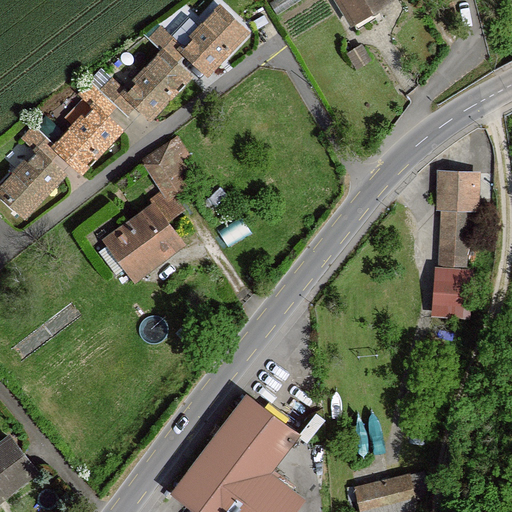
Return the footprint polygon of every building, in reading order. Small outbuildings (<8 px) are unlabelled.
[(398,0),(339,0),(356,27),(399,1),(398,0)] [(226,5),(184,49),(212,76),(254,32),(226,5)] [(167,53),(128,95),(155,120),(194,78),(167,53)] [(96,106),(57,148),(86,175),(125,133),(96,106)] [(169,198),(106,240),(138,285),(189,245),(171,224),(188,213),(177,198),(191,189),(179,174),(192,167),(187,161),(193,157),(182,138),(147,161),(169,198)] [(41,151),(0,192),(0,193),(27,219),(68,177),(41,151)] [(470,169),(442,171),(443,286),(482,290),(482,264),(469,263),(470,169)] [(250,397),(175,497),(195,511),(299,511),(308,502),(273,476),(302,437),(250,397)] [(0,504),(43,470),(15,436),(0,448),(0,504)] [(420,511),(413,477),(361,489),(365,511),(420,511)]
